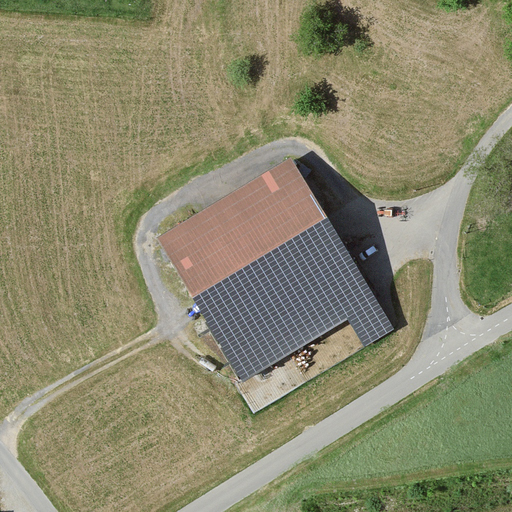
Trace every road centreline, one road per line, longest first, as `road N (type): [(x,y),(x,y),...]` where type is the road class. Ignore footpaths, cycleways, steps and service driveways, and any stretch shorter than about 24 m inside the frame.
road 1 (track): [(0,434),(32,402),(175,325),(140,245),(152,213),(286,143),(314,151),(379,250)]
road 2 (tertiary): [(196,511),(458,346)]
road 3 (residential): [(458,346),(445,299),(449,231),(471,167),(511,115)]
